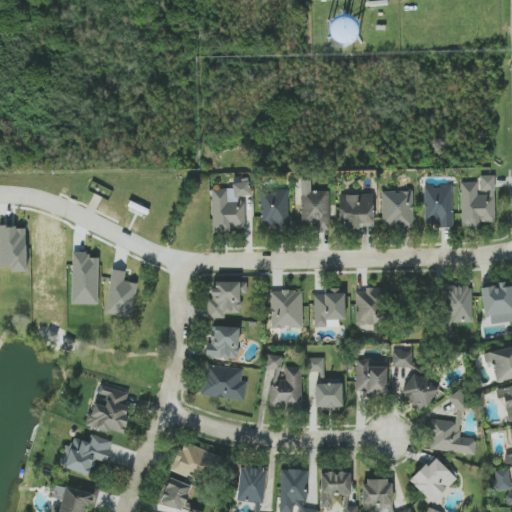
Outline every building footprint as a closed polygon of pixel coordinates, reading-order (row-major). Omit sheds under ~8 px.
[(496,225),(494,175),(478,176),(478,182),(460,182),(461,226),(496,225)] [(301,179),(302,230),(330,230),(329,190),(312,191),(311,179),(301,179)] [(211,189),(212,231),(246,231),(245,195),(250,195),(250,180),(233,181),(233,188),(211,189)] [(452,185),(424,185),(425,224),(439,223),(440,228),(453,227),(452,185)] [(288,190),(260,191),(261,227),(289,226),(288,190)] [(381,191),(382,223),(390,223),(390,228),(414,227),(413,190),(381,191)] [(374,228),(374,194),(339,194),(339,228),(374,228)] [(0,270),(27,270),(27,227),(0,227),(0,270)] [(72,304),(98,304),(99,257),(89,257),(90,253),(73,252),(72,304)] [(105,313),(132,318),(138,283),(124,280),(126,271),(113,269),(105,313)] [(247,281),(212,281),(212,299),(207,298),(207,318),(225,319),(225,313),(240,313),(241,293),(247,293),(247,281)] [(511,322),(511,283),(482,285),(483,317),(491,316),(491,323),(511,322)] [(472,322),(472,286),(445,287),(446,322),(472,322)] [(388,288),(364,287),(364,291),(357,290),(356,324),(387,324),(388,288)] [(314,327),(339,327),(339,320),(345,320),(345,288),(327,288),(327,294),(314,295),(314,327)] [(302,328),(302,290),(271,290),(271,308),(267,308),(267,320),(272,320),(272,328),(302,328)] [(206,357),(239,358),(240,327),(211,326),(211,343),(207,343),(206,357)] [(511,378),(511,346),(487,351),(493,382),(511,378)] [(412,351),(392,352),(393,367),(413,367),(412,351)] [(266,366),(281,368),(283,356),(268,355),(266,366)] [(323,357),(309,358),(309,372),(323,371),(323,357)] [(388,367),(370,366),(370,359),(356,359),(356,391),(366,392),(366,397),(387,397),(388,367)] [(247,381),(242,380),(243,368),(206,364),(202,396),(245,401),(247,381)] [(285,367),(285,379),(280,379),(280,368),(270,368),(271,409),(302,408),(302,366),(285,367)] [(400,395),(426,410),(439,388),(413,373),(400,395)] [(343,383),(316,383),(315,407),(342,408),(343,383)] [(129,392),(101,385),(93,414),(88,413),(85,425),(124,435),(129,416),(127,415),(130,404),(126,403),(129,392)] [(509,422),(511,421),(511,385),(496,389),(498,398),(503,397),(509,422)] [(449,397),(460,413),(472,405),(460,389),(449,397)] [(474,455),(477,440),(458,437),(461,423),(431,418),(427,448),(474,455)] [(113,441),(90,435),(88,441),(70,436),(62,467),(91,475),(93,467),(105,470),(113,441)] [(172,468),(211,482),(220,456),(185,444),(183,451),(178,450),(172,468)] [(457,479),(436,456),(411,480),(432,502),(457,479)] [(238,501),(255,502),(254,511),(262,511),(266,468),(240,466),(238,501)] [(280,511),(293,511),(293,500),(308,500),(307,469),(280,469),(280,511)] [(507,505),(511,505),(511,481),(510,481),(510,470),(494,470),(494,489),(511,489),(511,493),(507,493),(507,505)] [(321,507),(343,507),(343,511),(358,511),(358,506),(351,506),(351,472),(321,472),(321,507)] [(192,485),(168,478),(160,503),(183,511),(192,485)] [(362,511),(367,511),(389,511),(411,511),(411,508),(397,511),(393,511),(393,492),(389,479),(362,479),(362,511)] [(62,500),(66,487),(56,484),(52,497),(62,500)] [(49,511),(86,511),(88,506),(95,507),(98,495),(67,487),(61,508),(51,506),(49,511)] [(298,511),(318,511),(319,510),(304,508),(305,502),(296,500),(295,507),(299,508),(298,511)]
